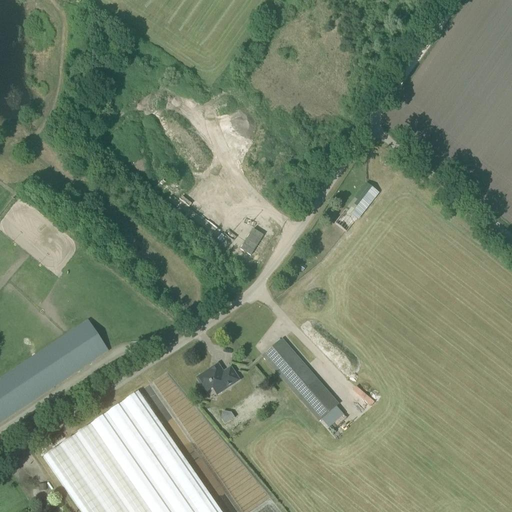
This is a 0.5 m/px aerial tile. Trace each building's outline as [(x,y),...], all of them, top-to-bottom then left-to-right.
[(393,189),(409,201),(413,196),(397,183),(393,189)] [(309,255),(322,264),(378,193),(366,184),(318,245),(318,244),(309,255)] [(263,236),(253,230),(240,250),(250,256),(263,236)] [(0,423),(108,351),(88,321),(0,379),(0,423)] [(281,340),(263,357),(289,387),(279,395),(286,402),(295,394),(319,422),(338,405),(281,340)] [(238,381),(230,370),(223,375),(217,366),(203,376),(201,376),(199,384),(201,384),(207,393),(213,389),(217,395),(238,381)] [(357,372),(352,377),(368,392),(373,387),(357,372)] [(378,392),(375,397),(381,402),(384,397),(378,392)] [(39,459),(75,511),(215,511),(134,393),(39,459)] [(421,454),(429,445),(396,418),(389,428),(421,454)] [(444,492),(464,502),(474,481),(454,471),(444,492)] [(511,511),(511,509),(497,499),(493,505),(497,508),(493,511),(511,511)]
